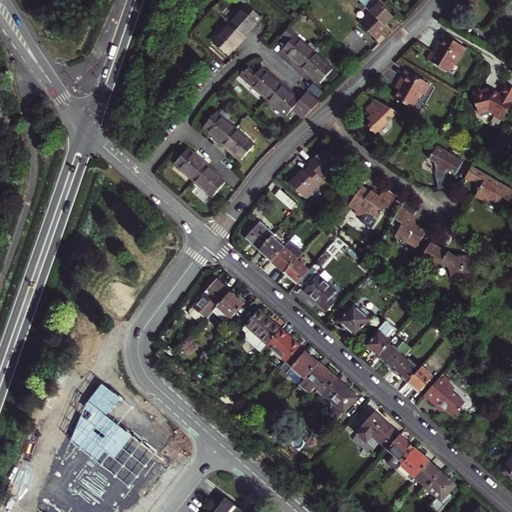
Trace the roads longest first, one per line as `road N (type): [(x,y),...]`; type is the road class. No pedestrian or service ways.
road 1 (residential): [(210,240),(511,509)]
road 2 (primary): [(87,133),(0,383)]
road 3 (residential): [(218,442),(146,375),(137,345),(210,240)]
road 4 (residential): [(290,76),(258,49),(239,61),(137,176)]
road 5 (residential): [(210,240),(323,114)]
road 6 (residential): [(323,114),(437,0)]
road 7 (residential): [(323,114),(375,164),(442,209)]
road 8 (primary): [(128,16),(80,69),(51,66),(22,41)]
road 9 (primary): [(128,16),(87,133)]
